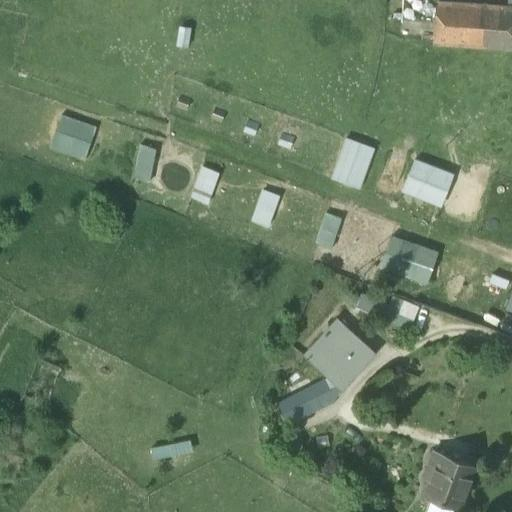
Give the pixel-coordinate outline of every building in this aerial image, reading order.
[(402,19),(435,22),(436,4),(403,1),(402,19)] [(433,44),(511,49),(511,8),(509,8),(437,3),(436,3),(436,4),(435,22),(433,44)] [(48,146),(82,158),(93,126),(60,114),(58,118),(48,146)] [(331,178),(358,188),(374,147),(346,137),(331,178)] [(133,175),(146,181),(153,151),(139,145),(133,175)] [(401,193),(443,207),(454,174),(413,160),(401,193)] [(192,198),(207,203),(218,172),(203,167),(192,198)] [(477,224),(497,232),(511,190),(511,185),(494,179),(477,224)] [(250,221),(267,228),(279,195),(262,188),(250,221)] [(311,245),(331,252),(343,219),(323,212),(311,245)] [(380,266),(425,282),(436,251),(391,235),(380,266)] [(457,283),(475,289),(481,270),(463,264),(457,283)] [(388,292),(382,308),(409,318),(415,302),(388,292)] [(378,320),(382,308),(359,299),(354,312),(378,320)] [(328,378),(342,390),(375,353),(338,319),(305,357),(328,378)] [(278,404),(288,423),(330,402),(342,390),(328,378),(278,404)] [(154,454),(163,472),(190,458),(181,441),(154,454)] [(425,494),(459,507),(474,466),(440,453),(425,494)]
